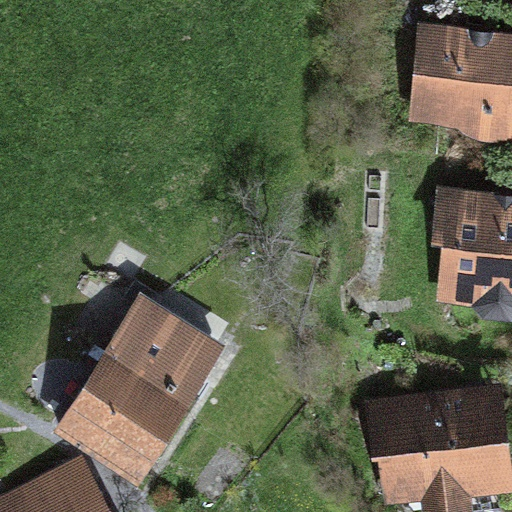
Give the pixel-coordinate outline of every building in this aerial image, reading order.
[(448,9),(446,34),(489,38),(490,26),(467,23),(468,11),(448,9)] [(511,134),(511,40),(489,38),(446,34),(425,32),(418,112),(450,115),(466,131),(489,138),(511,135),(511,134)] [(511,201),(440,195),(436,238),(452,240),(447,292),(474,294),(473,304),(483,315),(511,317),(511,201)] [(139,469),(230,324),(154,277),(64,420),(68,423),(62,432),(131,474),(135,467),(139,469)] [(465,507),(462,484),(498,479),(488,395),(368,409),(372,440),(391,437),(396,474),(398,492),(425,489),(428,511),(465,507)] [(376,476),(396,474),(391,437),(372,440),(376,476)] [(0,508),(2,511),(108,511),(80,460),(0,504),(0,508)] [(500,502),(498,479),(462,484),(465,507),(465,511),(468,511),(501,508),(500,502)]
